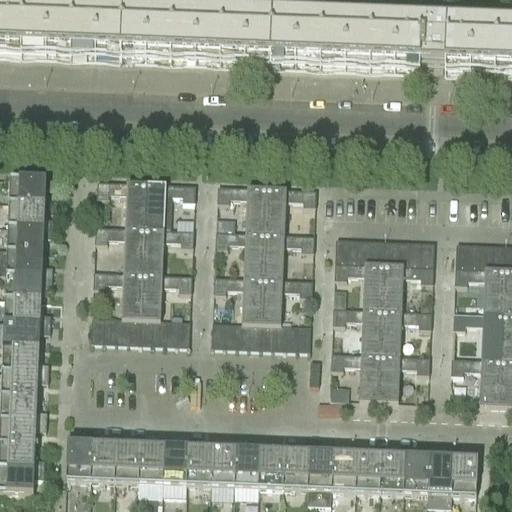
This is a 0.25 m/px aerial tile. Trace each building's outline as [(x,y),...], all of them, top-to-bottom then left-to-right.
[(0,61),(511,81),(511,36),(420,33),(212,25),(0,16),(0,61)] [(9,187),(8,212),(44,213),(45,198),(55,198),(55,189),(9,187)] [(124,236),(144,237),(145,192),(96,190),(96,207),(108,207),(108,202),(125,203),(124,236)] [(145,192),(144,237),(163,238),(169,238),(171,205),(181,205),(181,210),(194,211),(195,194),(145,192)] [(245,241),(264,242),(266,197),(216,195),(216,212),(229,212),(229,207),(246,208),(245,241)] [(264,242),(283,243),(284,209),(302,210),(301,215),(314,215),(315,199),(266,197),(264,242)] [(8,212),(7,236),(53,237),(54,228),(44,228),(44,213),(8,212)] [(215,227),(215,240),(233,241),(234,228),(215,227)] [(122,281),(142,282),(144,237),(124,236),(94,235),(94,252),(106,252),(107,247),(124,248),(122,281)] [(7,236),(6,260),(43,261),(43,246),(53,247),(53,237),(7,236)] [(142,282),(161,283),(163,250),(179,251),(179,256),(192,256),(193,239),(163,238),(144,237),(142,282)] [(243,286),(262,287),(264,242),(245,241),(233,241),(215,240),(214,257),(227,257),(227,253),(244,253),(243,286)] [(262,287),(281,288),(282,255),(300,255),(300,260),(312,261),(313,244),(283,243),(264,242),(262,287)] [(335,248),(334,271),(346,271),(347,248),(335,248)] [(359,249),(347,248),(346,271),(358,272),(359,249)] [(358,272),(371,272),(372,249),(359,249),(358,272)] [(371,272),(383,273),(384,250),(372,249),(371,272)] [(384,250),(383,273),(395,273),(396,250),(384,250)] [(396,250),(395,273),(408,274),(409,251),(396,250)] [(409,251),(408,274),(420,274),(421,251),(409,251)] [(420,274),(432,275),(433,252),(421,251),(420,274)] [(455,252),(454,275),(467,275),(468,253),(455,252)] [(480,253),(468,253),(467,275),(479,276),(480,253)] [(479,276),(491,276),(492,254),(480,253),(479,276)] [(491,276),(504,277),(505,255),(492,254),(491,276)] [(0,259),(0,283),(5,283),(51,285),(52,276),(42,276),(43,261),(6,260),(0,259)] [(363,284),(361,318),(381,319),(383,273),(371,272),(358,272),(346,271),(334,271),(333,288),(346,289),(346,284),(363,284)] [(383,273),(381,319),(400,320),(402,286),(419,287),(419,292),(432,292),(432,275),(420,274),(408,274),(395,273),(383,273)] [(483,289),(482,323),(501,324),(504,277),(491,276),(479,276),(467,275),(454,275),(454,293),(466,294),(466,289),(483,289)] [(511,277),(504,277),(501,324),(511,324),(511,277)] [(128,329),(140,329),(142,282),(122,281),(93,280),(92,297),(104,297),(105,293),(122,293),(120,328),(120,329),(128,329)] [(140,329),(152,330),(159,330),(159,329),(161,295),(178,296),(177,301),(190,301),(191,284),(161,283),(142,282),(140,329)] [(5,283),(4,307),(41,309),(41,294),(51,294),(51,285),(5,283)] [(248,334),(260,334),(262,287),(243,286),(213,285),(212,302),(225,302),(225,297),(243,298),(241,333),(248,334)] [(260,334),(272,335),(279,335),(279,334),(281,300),(298,300),(298,305),(310,306),(311,289),(281,288),(262,287),(260,334)] [(4,307),(3,331),(50,333),(50,324),(40,323),(41,309),(4,307)] [(419,313),(419,319),(429,320),(430,310),(424,309),(419,313)] [(361,330),(359,363),(379,364),(381,319),(361,318),(332,317),(331,334),(344,334),(344,329),(361,330)] [(381,319),(379,364),(398,365),(400,331),(417,332),(417,337),(430,337),(430,321),(400,320),(381,319)] [(481,334),(480,368),(499,369),(501,324),(482,323),(452,322),(452,338),(464,339),(465,334),(481,334)] [(511,324),(501,324),(499,369),(511,369),(511,324)] [(90,351),(102,351),(103,327),(91,327),(90,351)] [(102,351),(114,352),(115,328),(103,327),(102,351)] [(114,352),(127,352),(128,329),(120,329),(120,328),(115,328),(114,352)] [(127,352),(139,353),(140,329),(128,329),(127,352)] [(139,353),(151,353),(152,330),(140,329),(139,353)] [(151,353),(164,354),(165,330),(159,329),(159,330),(152,330),(151,353)] [(164,354),(176,354),(177,330),(165,330),(164,354)] [(177,330),(176,354),(188,355),(189,331),(177,330)] [(0,331),(0,355),(2,356),(39,357),(39,342),(49,342),(50,333),(3,331),(0,331)] [(210,356),(223,356),(223,332),(211,331),(210,356)] [(223,356),(235,357),(236,332),(223,332),(223,356)] [(235,357),(247,357),(248,334),(241,333),(236,332),(235,357)] [(247,357),(259,358),(260,334),(248,334),(247,357)] [(259,358),(271,358),(272,335),(260,334),(259,358)] [(271,358),(284,359),(285,334),(279,334),(279,335),(272,335),(271,358)] [(284,359),(296,359),(297,335),(285,334),(284,359)] [(297,335),(296,359),(308,360),(309,335),(297,335)] [(2,356),(1,380),(48,382),(48,373),(38,372),(39,357),(2,356)] [(357,409),(377,410),(379,364),(359,363),(330,362),(329,379),(342,379),(342,374),(359,375),(357,409)] [(379,364),(377,410),(396,411),(398,376),(415,377),(415,382),(428,383),(428,366),(398,365),(379,364)] [(478,414),(497,415),(499,369),(480,368),(450,367),(450,384),(462,384),(463,379),(479,380),(478,414)] [(511,369),(499,369),(497,415),(511,415),(511,369)] [(1,380),(0,404),(37,406),(37,391),(47,391),(48,382),(1,380)] [(331,395),(330,408),(347,409),(348,396),(331,395)] [(0,404),(0,417),(0,428),(46,430),(46,421),(36,420),(37,406),(0,404)] [(0,428),(0,452),(35,454),(35,439),(45,440),(46,430),(0,428)] [(65,488),(90,489),(91,453),(76,452),(77,442),(67,442),(65,488)] [(90,489),(114,490),(115,444),(106,443),(106,453),(91,453),(90,489)] [(114,490),(137,491),(139,455),(124,454),(125,444),(115,444),(114,490)] [(137,491),(161,492),(163,446),(154,445),(153,455),(139,455),(137,491)] [(161,492),(161,504),(184,505),(185,505),(185,493),(187,457),(172,456),(172,446),(163,446),(161,492)] [(185,493),(210,494),(211,448),(202,447),(202,457),(187,457),(185,493)] [(210,494),(234,495),(235,458),(220,458),(221,448),(211,448),(210,494)] [(234,495),(233,506),(257,507),(258,496),(259,449),(250,449),(250,459),(235,458),(234,495)] [(258,496),(282,497),(283,460),(268,460),(269,450),(259,449),(258,496)] [(282,497),(307,498),(308,451),(299,451),(299,461),(283,460),(282,497)] [(307,498),(305,511),(329,511),(330,499),(332,462),(317,462),(318,452),(308,451),(307,498)] [(0,452),(0,476),(44,478),(44,469),(34,468),(35,454),(0,452)] [(330,499),(354,500),(356,453),(347,453),(346,463),(332,462),(330,499)] [(354,500),(378,500),(380,464),(365,464),(365,454),(356,453),(354,500)] [(378,500),(402,501),(404,455),(395,455),(394,465),(380,464),(378,500)] [(402,501),(426,502),(428,466),(413,466),(413,456),(404,455),(402,501)] [(426,511),(450,511),(450,503),(452,457),(443,457),(443,467),(428,466),(426,502),(426,511)] [(452,457),(450,503),(475,504),(477,468),(461,468),(462,458),(452,457)] [(44,478),(0,476),(0,500),(33,502),(34,487),(43,487),(44,478)]
